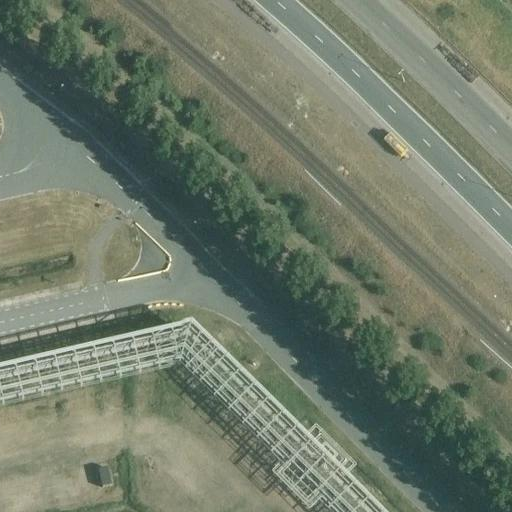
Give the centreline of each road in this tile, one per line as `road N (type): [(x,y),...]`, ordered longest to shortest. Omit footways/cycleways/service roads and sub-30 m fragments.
road 1 (primary): [(289,0),(511,225)]
road 2 (primary): [(511,158),(356,0)]
